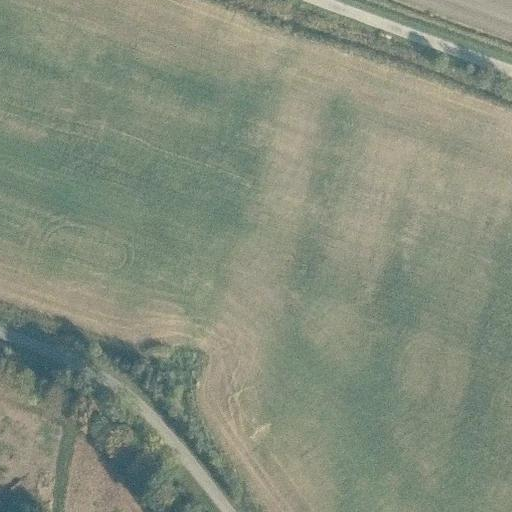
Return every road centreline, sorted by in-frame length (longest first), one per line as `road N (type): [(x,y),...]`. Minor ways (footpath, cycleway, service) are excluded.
road 1 (unclassified): [(0,342),(88,377),(227,511)]
road 2 (track): [(310,0),(511,75)]
